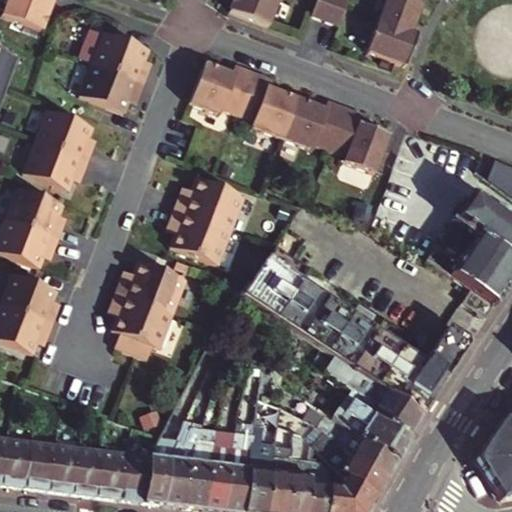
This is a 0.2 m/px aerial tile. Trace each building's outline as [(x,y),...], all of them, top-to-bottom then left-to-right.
[(42,34),(53,3),(45,0),(9,0),(2,20),(42,34)] [(269,28),(269,27),(279,0),(234,0),(230,13),(269,28)] [(318,0),(311,20),(324,25),(333,0),(318,0)] [(333,0),(324,25),(338,30),(349,1),(346,0),(333,0)] [(410,34),(422,0),(387,0),(379,23),(405,33),(409,35),(410,34)] [(410,34),(409,35),(405,33),(379,23),(367,54),(406,68),(418,37),(410,34)] [(140,70),(143,63),(147,52),(101,35),(89,67),(142,87),(148,73),(140,70)] [(0,91),(6,94),(7,89),(19,59),(0,46),(0,91)] [(140,70),(148,73),(150,66),(143,63),(140,70)] [(130,97),(137,100),(142,87),(89,67),(78,99),(123,116),(127,104),(130,97)] [(222,113),(237,119),(254,76),(234,69),(231,77),(203,67),(188,106),(220,118),(222,113)] [(251,130),(282,141),(296,102),(269,92),(273,83),(254,76),(237,119),(253,125),(251,130)] [(127,104),(135,107),(137,100),(130,97),(127,104)] [(315,147),(330,153),(346,110),(328,104),(325,112),(296,102),(282,141),(313,153),(315,147)] [(344,164),(375,176),(389,137),(375,131),(362,126),(364,122),(366,118),(346,110),(330,153),(346,159),(344,164)] [(89,151),(83,149),(85,142),(90,131),(45,114),(33,146),(84,165),(89,151)] [(362,126),(375,131),(376,126),(364,122),(362,126)] [(83,149),(89,151),(92,145),(85,142),(83,149)] [(72,177),(79,179),(84,165),(33,146),(21,177),(66,194),(70,183),(72,177)] [(70,183),(76,185),(79,179),(72,177),(70,183)] [(469,293),(494,310),(511,282),(511,200),(484,181),(427,266),(449,281),(450,280),(469,293)] [(177,214),(232,235),(245,201),(198,183),(194,197),(191,203),(182,200),(177,214)] [(54,225),(57,219),(61,208),(16,192),(4,223),(55,242),(60,227),(54,225)] [(182,200),(191,203),(194,197),(185,193),(182,200)] [(173,251),(220,269),(232,235),(177,214),(172,229),(180,232),(178,238),(173,251)] [(43,254),(50,256),(55,242),(4,223),(0,235),(0,257),(37,272),(41,260),(43,254)] [(169,235),(178,238),(180,232),(172,229),(169,235)] [(367,384),(421,419),(468,348),(468,344),(467,343),(447,330),(424,365),(300,285),(309,271),(277,250),(240,303),(320,354),(367,384)] [(41,260),(47,262),(50,256),(43,254),(41,260)] [(117,297),(174,318),(186,284),(139,267),(134,280),(131,287),(122,283),(117,297)] [(122,283),(131,287),(134,280),(124,277),(122,283)] [(49,314),(51,307),(55,297),(10,279),(0,306),(0,310),(51,330),(56,316),(49,314)] [(486,317),(490,315),(494,310),(469,293),(461,304),(478,317),(479,317),(486,317)] [(112,335),(161,353),(174,318),(117,297),(111,312),(120,316),(118,323),(117,323),(112,335)] [(49,314),(56,316),(58,310),(51,307),(49,314)] [(39,341),(46,344),(51,330),(0,310),(0,347),(32,359),(36,348),(39,341)] [(117,323),(118,323),(120,316),(111,312),(108,320),(117,323)] [(36,348),(43,351),(46,344),(39,341),(36,348)] [(355,412),(406,444),(421,419),(367,384),(320,354),(310,369),(362,402),(355,412)] [(395,465),(406,444),(355,412),(340,402),(334,410),(338,413),(332,424),(395,465)] [(375,500),(385,483),(349,460),(328,443),(319,435),(309,427),(290,417),(282,413),(277,433),(295,439),(301,441),(322,461),(341,480),(344,482),(355,488),(375,500)] [(385,483),(395,465),(332,424),(328,421),(319,435),(328,443),(349,460),(385,483)] [(511,500),(511,428),(502,421),(473,463),(500,502),(511,500)] [(145,506),(164,509),(170,465),(178,444),(185,429),(169,427),(151,460),(151,462),(145,506)] [(164,509),(184,511),(190,467),(196,448),(200,440),(204,432),(185,429),(178,444),(170,465),(164,509)] [(184,511),(189,511),(204,511),(210,468),(216,447),(219,435),(204,432),(200,440),(196,448),(190,467),(184,511)] [(204,511),(224,511),(230,472),(235,452),(238,437),(219,435),(216,447),(210,468),(204,511)] [(224,511),(245,511),(252,458),(254,440),(238,437),(235,452),(230,472),(224,511)] [(245,511),(265,511),(273,455),(281,456),(282,451),(273,450),(262,449),(263,441),(254,440),(252,458),(245,511)] [(1,488),(25,491),(31,446),(6,443),(1,488)] [(25,491),(49,494),(55,450),(31,446),(25,491)] [(49,494),(73,497),(79,453),(55,450),(49,494)] [(265,511),(285,511),(293,452),(282,451),(281,456),(273,455),(265,511)] [(285,511),(305,511),(312,465),(301,464),(302,459),(300,459),(301,452),(293,452),(285,511)] [(73,497),(96,500),(102,456),(79,453),(73,497)] [(96,500),(121,503),(127,459),(102,456),(96,500)] [(151,462),(127,459),(121,503),(145,506),(151,462)] [(305,511),(325,511),(328,491),(322,490),(324,467),(312,465),(305,511)] [(368,511),(375,500),(355,488),(344,482),(338,492),(328,491),(325,511),(368,511)]
